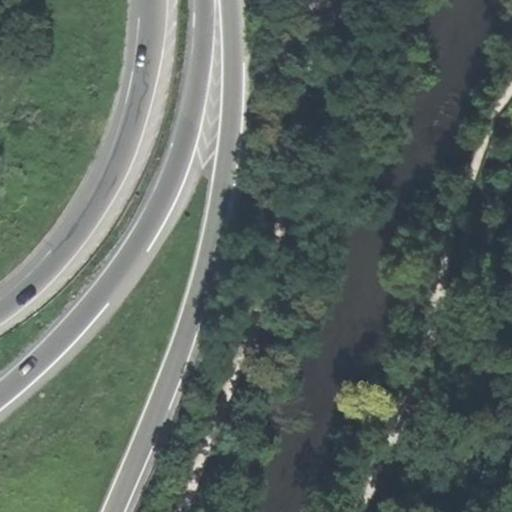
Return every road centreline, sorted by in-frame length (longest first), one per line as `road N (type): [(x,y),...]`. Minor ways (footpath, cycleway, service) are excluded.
road 1 (trunk): [(115,511),(213,240),(232,104),(226,0)]
road 2 (trunk): [(0,394),(90,310),(148,227),(188,131),(204,0)]
road 3 (trunk): [(152,0),(146,68),(111,180),(54,262),(0,311)]
